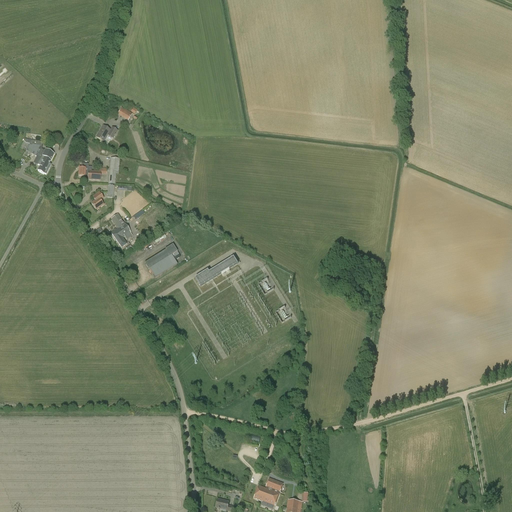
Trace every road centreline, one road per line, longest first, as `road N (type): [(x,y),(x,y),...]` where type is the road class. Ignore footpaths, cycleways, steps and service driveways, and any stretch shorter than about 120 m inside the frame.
road 1 (unclassified): [(193,511),(172,368),(57,184)]
road 2 (track): [(511,378),(316,430),(277,432),(184,413)]
road 3 (unclassified): [(57,184),(60,160),(96,94),(123,0)]
road 4 (track): [(0,412),(184,413)]
